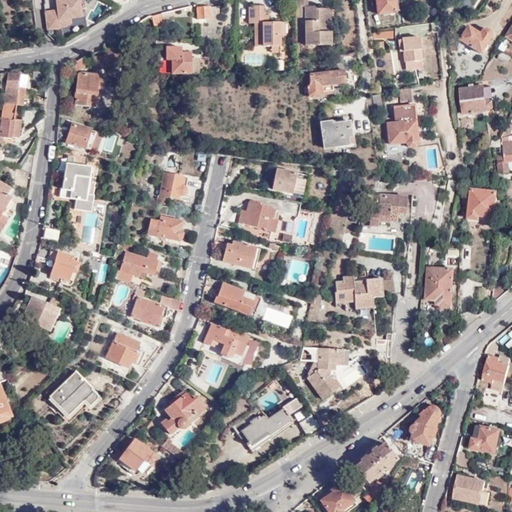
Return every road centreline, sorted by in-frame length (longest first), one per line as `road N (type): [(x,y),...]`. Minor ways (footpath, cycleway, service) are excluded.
road 1 (residential): [(221,160),(181,337),(80,470),(73,503)]
road 2 (residential): [(0,305),(28,248),(52,54)]
road 3 (secondary): [(271,491),(458,349)]
road 4 (secondary): [(73,503),(200,509),(271,491)]
road 5 (residential): [(430,511),(467,378),(458,349)]
road 6 (unknown): [(448,136),(438,30),(449,0)]
road 7 (residential): [(176,0),(52,54)]
